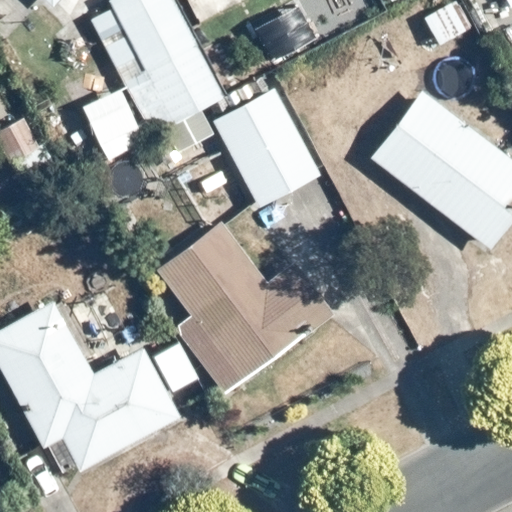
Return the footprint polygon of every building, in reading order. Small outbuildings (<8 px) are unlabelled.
[(43,0),(49,6),(55,0),(65,0),(74,9),(82,0),(43,0)] [(76,108),(105,160),(222,95),(193,44),(169,0),(105,0),(82,13),(121,84),(76,108)] [(242,6),(239,0),(182,0),(196,28),(242,6)] [(452,0),(447,0),(418,15),(434,47),(468,30),(452,0)] [(511,0),(485,0),(493,15),(511,4),(511,0)] [(317,174),(272,87),(210,119),(256,206),(317,174)] [(511,215),(511,158),(419,89),(368,156),(488,247),(511,215)] [(22,116),(0,125),(0,150),(18,191),(48,178),(22,116)] [(260,280),(217,220),(153,265),(188,313),(173,324),(222,391),(329,314),(289,259),(260,280)] [(91,374),(51,299),(0,326),(0,368),(59,478),(176,416),(140,348),(91,374)]
